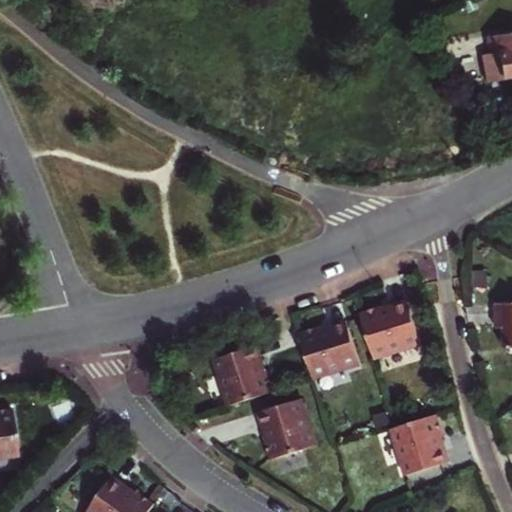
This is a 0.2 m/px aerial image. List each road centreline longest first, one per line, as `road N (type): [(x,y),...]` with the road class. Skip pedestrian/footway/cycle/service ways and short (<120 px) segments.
road 1 (residential): [(371,237),(336,203),(131,103),(10,9)]
road 2 (residential): [(511,509),(470,402),(431,212)]
road 3 (residential): [(371,237),(183,306),(82,327)]
road 4 (residential): [(0,129),(82,327)]
road 5 (residential): [(249,511),(180,465),(123,403)]
road 6 (residential): [(13,511),(123,403)]
